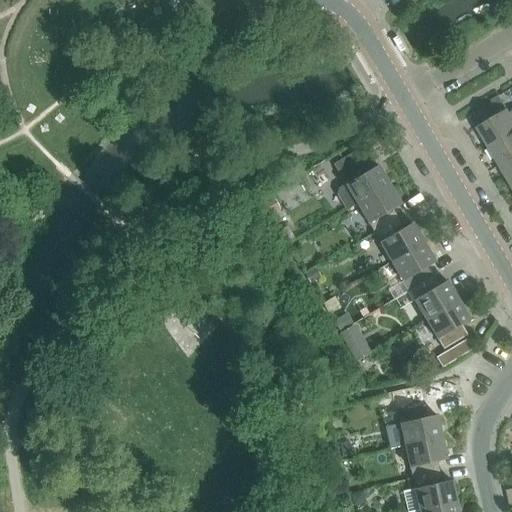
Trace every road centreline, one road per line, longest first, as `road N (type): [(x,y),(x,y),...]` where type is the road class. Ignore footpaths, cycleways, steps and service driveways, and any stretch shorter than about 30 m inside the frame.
road 1 (tertiary): [(404,101),(511,284)]
road 2 (residential): [(492,511),(481,432),(511,375)]
road 3 (residential): [(511,37),(404,101)]
